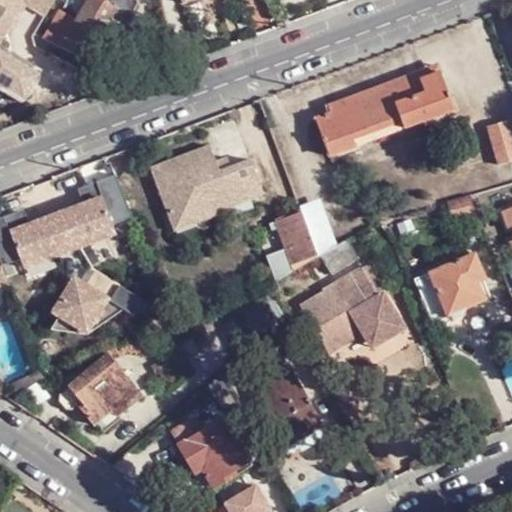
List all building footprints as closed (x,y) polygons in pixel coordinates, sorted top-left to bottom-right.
[(0,0),(0,14),(55,13),(54,0),(0,0)] [(97,0),(89,0),(76,22),(59,47),(84,62),(108,23),(124,32),(131,20),(130,19),(137,8),(124,0),(107,0),(105,4),(97,0)] [(59,47),(76,22),(61,12),(44,38),(59,47)] [(48,70),(1,45),(0,47),(0,87),(28,103),(48,70)] [(439,65),(407,76),(410,83),(441,71),(439,65)] [(410,83),(407,76),(337,103),(339,109),(315,118),(328,153),(355,145),(353,138),(400,121),(402,127),(455,108),(441,71),(410,83)] [(511,162),(511,143),(507,123),(487,129),(498,166),(511,162)] [(213,146),(155,167),(181,233),(270,199),(253,160),(225,171),(213,146)] [(22,269),(135,232),(117,175),(75,189),(81,206),(27,223),(23,211),(0,218),(0,250),(15,246),(22,269)] [(325,205),(306,212),(324,255),(340,245),(325,205)] [(324,255),(306,212),(282,221),(302,268),(324,255)] [(340,245),(324,255),(334,275),(359,260),(347,241),(340,245)] [(476,254),(428,274),(445,316),(445,318),(485,302),(478,284),(486,280),(476,254)] [(89,339),(109,303),(136,318),(145,301),(80,265),(50,318),(89,339)] [(380,299),(364,271),(324,292),(325,295),(301,307),(328,354),(362,335),(352,315),(358,311),(380,299)] [(445,316),(428,274),(413,279),(429,321),(445,316)] [(280,322),(264,294),(240,308),(255,337),(280,322)] [(380,299),(358,311),(368,331),(376,347),(404,333),(386,297),(380,299)] [(358,311),(352,315),(362,335),(368,331),(358,311)] [(143,396),(108,354),(65,390),(66,392),(61,396),(59,402),(66,411),(73,411),(78,407),(94,425),(111,410),(118,417),(143,396)] [(278,360),(244,380),(268,426),(282,448),(293,442),(290,438),(320,421),(291,369),(285,372),(278,360)] [(40,378),(38,372),(6,383),(12,398),(19,387),(40,378)] [(253,466),(225,417),(177,444),(195,475),(202,471),(213,489),(253,466)] [(320,421),(290,438),(293,442),(323,426),(320,421)]
